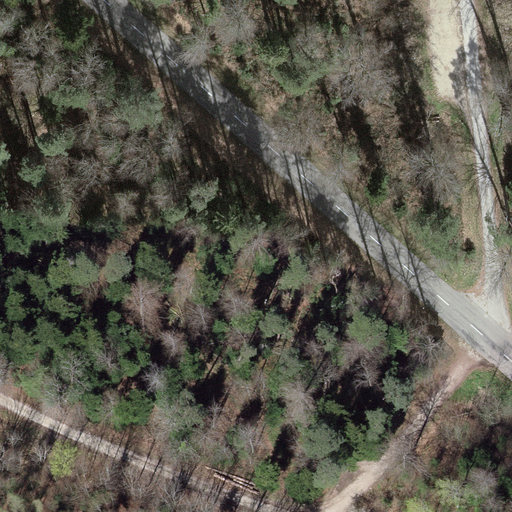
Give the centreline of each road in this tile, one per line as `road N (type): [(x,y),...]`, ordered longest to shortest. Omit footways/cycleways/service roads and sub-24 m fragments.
road 1 (track): [(338,511),(484,336),(492,290),(463,0)]
road 2 (secondary): [(511,360),(101,0)]
road 3 (track): [(0,398),(267,511)]
